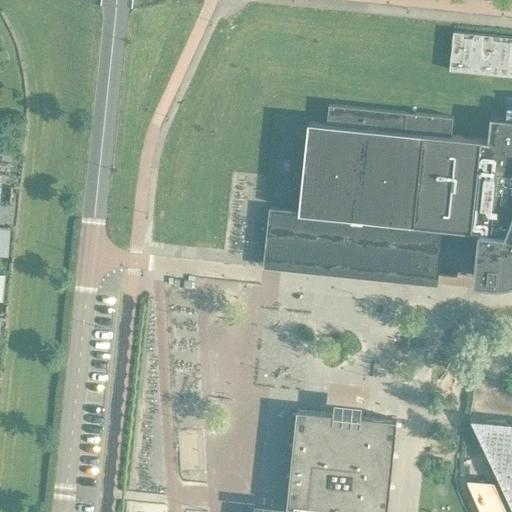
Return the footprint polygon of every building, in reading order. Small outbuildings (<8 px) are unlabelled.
[(449,67),(452,33),(427,30),(423,65),(449,67)] [(511,76),(511,37),(452,31),(448,70),(511,76)] [(298,210),(268,207),(263,253),(262,253),(262,255),(293,258),(293,257),(416,270),(416,271),(456,275),(456,273),(438,271),(442,233),(443,225),(413,222),(422,132),(403,130),(405,112),(328,104),(326,122),(307,120),(298,210)] [(443,225),(442,233),(458,234),(469,236),(480,139),(450,136),(452,117),(405,112),(403,130),(422,132),(413,222),(443,225)] [(511,118),(489,116),(487,140),(480,139),(469,236),(477,237),(471,283),(492,285),(497,285),(500,285),(504,284),(506,284),(511,282),(511,118)] [(253,309),(326,313),(327,285),(254,282),(253,309)] [(386,511),(396,419),(296,409),(286,505),(291,506),(290,511),(386,511)] [(511,434),(478,430),(511,505),(511,434)]
